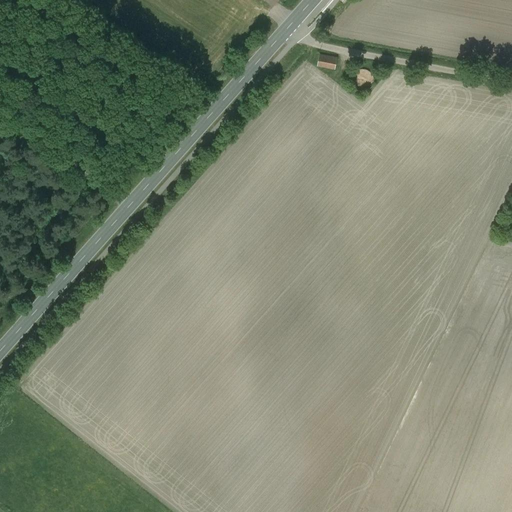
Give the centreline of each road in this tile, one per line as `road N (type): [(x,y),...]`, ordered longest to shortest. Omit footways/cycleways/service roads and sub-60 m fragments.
road 1 (secondary): [(0,352),(313,0)]
road 2 (track): [(286,31),(345,51),(511,82)]
